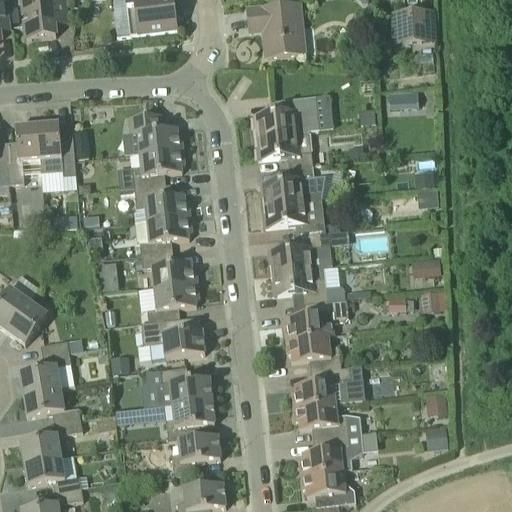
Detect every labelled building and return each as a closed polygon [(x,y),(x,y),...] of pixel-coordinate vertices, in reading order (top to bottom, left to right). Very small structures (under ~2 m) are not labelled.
[(0,0),(0,35),(11,34),(7,0),(0,0)] [(69,28),(65,0),(21,0),(27,44),(56,41),(55,29),(69,28)] [(125,0),(131,41),(176,35),(177,35),(173,6),(161,7),(160,0),(125,0)] [(248,14),(249,28),(250,37),(264,35),(267,62),(300,58),(297,30),(302,30),(299,8),(248,14)] [(437,46),(435,14),(434,15),(391,17),(393,49),(436,46),(437,46)] [(399,112),(398,98),(389,98),(389,112),(399,112)] [(258,143),(309,137),(320,136),(316,102),(282,106),(283,117),(254,120),(255,133),(257,133),(258,143)] [(360,129),(376,128),(375,115),(359,115),(360,129)] [(178,133),(165,134),(163,119),(129,123),(130,139),(138,138),(140,159),(184,155),(182,139),(178,140),(178,133)] [(38,130),(40,164),(41,178),(63,177),(63,181),(76,180),(75,167),(73,142),(61,143),(60,129),(38,130)] [(41,178),(40,164),(38,130),(16,132),(17,147),(5,148),(9,189),(24,188),(24,179),(41,178)] [(88,163),(85,136),(75,137),(78,164),(88,163)] [(313,171),(309,137),(258,143),(259,151),(257,152),(258,165),(288,161),(289,173),(313,171)] [(0,190),(9,189),(5,148),(0,148),(0,190)] [(185,170),(184,155),(140,159),(141,172),(132,173),(118,174),(120,195),(134,194),(161,191),(159,180),(182,177),(182,170),(185,170)] [(265,210),(322,204),(322,203),(325,183),(314,184),(313,171),(289,173),(290,185),(261,188),(262,201),(265,201),(265,210)] [(433,176),(414,178),(416,194),(435,192),(433,176)] [(90,188),(78,189),(80,199),(92,198),(90,188)] [(146,214),(147,226),(191,222),(189,207),(185,207),(185,200),(162,202),(161,191),(134,194),(136,215),(146,214)] [(424,196),(426,212),(439,211),(437,195),(424,196)] [(326,237),(322,204),(265,210),(266,220),(264,220),(266,233),(295,229),(296,242),(320,239),(320,238),(326,237)] [(48,234),(61,232),(60,221),(47,223),(48,234)] [(87,231),(100,231),(99,221),(86,222),(87,231)] [(44,232),(44,222),(33,222),(33,232),(44,232)] [(191,222),(147,226),(149,248),(140,249),(141,261),(168,258),(166,247),(189,245),(189,237),(192,237),(191,222)] [(329,251),(322,251),(320,239),(296,242),(298,253),(268,256),(270,269),(271,269),(273,279),(325,273),(332,272),(329,251)] [(103,254),(102,242),(89,243),(90,256),(103,254)] [(434,252),(435,261),(444,260),(443,252),(434,252)] [(152,273),(154,294),(198,289),(196,274),(193,274),(192,267),(169,270),(168,258),(141,261),(143,274),(152,273)] [(441,264),(423,265),(412,266),(413,282),(425,281),(442,280),(441,264)] [(326,292),(325,284),(326,284),(325,273),(273,279),(274,287),(272,288),(273,301),(303,298),(304,310),(346,305),(345,295),(340,291),(326,292)] [(21,280),(11,294),(0,308),(0,332),(7,337),(29,307),(39,293),(21,280)] [(118,283),(99,285),(101,296),(120,294),(118,283)] [(147,316),(149,329),(180,325),(180,324),(175,325),(174,314),(197,312),(196,304),(199,304),(198,289),(154,294),(156,315),(147,316)] [(443,315),(441,297),(420,299),(422,318),(443,315)] [(286,346),(328,341),(334,341),(332,328),(345,326),(349,322),(347,305),(346,305),(304,310),(305,321),(287,323),(288,330),(285,331),(286,346)] [(389,317),(397,317),(397,305),(389,305),(389,317)] [(25,351),(47,320),(29,307),(7,337),(25,351)] [(108,331),(113,330),(118,329),(116,316),(111,316),(106,317),(108,331)] [(149,329),(141,329),(144,351),(150,351),(151,365),(205,359),(202,335),(181,337),(180,325),(149,329)] [(315,365),(316,377),(341,374),(339,353),(330,354),(328,341),(286,346),(288,360),(292,360),(292,368),(315,365)] [(41,351),(43,363),(70,358),(68,346),(41,351)] [(70,358),(43,363),(45,374),(20,378),(24,400),(61,394),(57,372),(72,370),(70,358)] [(130,376),(129,361),(111,363),(113,379),(130,376)] [(341,374),(316,377),(317,388),(295,390),(295,398),(292,399),(294,414),(336,409),(372,407),(368,384),(366,371),(349,373),(341,374)] [(161,376),(162,385),(154,392),(156,411),(173,410),(212,406),(210,383),(188,385),(187,373),(161,376)] [(28,423),(52,419),(54,430),(81,425),(79,414),(64,416),(61,394),(24,400),(28,423)] [(448,418),(446,400),(425,402),(428,421),(448,418)] [(215,429),(212,406),(173,410),(174,424),(166,425),(168,447),(179,446),(195,444),(193,432),(215,429)] [(360,423),(346,421),(337,422),(336,409),(294,414),(295,428),(299,427),(300,435),(322,433),(324,445),(348,442),(362,440),(360,423)] [(132,415),(116,417),(117,430),(133,429),(132,415)] [(58,441),(83,437),(81,425),(54,430),(56,441),(21,447),(24,469),(61,463),(58,441)] [(426,434),(428,455),(449,453),(446,432),(426,434)] [(362,440),(348,442),(324,445),(325,455),(302,458),(303,466),(299,466),(301,481),(343,477),(352,475),(351,466),(364,458),(378,457),(376,439),(362,440)] [(195,444),(179,446),(180,460),(172,461),(174,483),(201,480),(199,467),(221,465),(218,441),(195,444)] [(28,492),(53,487),(55,499),(82,494),(80,482),(76,483),(73,461),(61,463),(24,469),(28,492)] [(325,511),(330,511),(356,509),(354,497),(345,498),(343,477),(301,481),(302,495),(306,495),(307,503),(329,500),(331,511),(326,511),(325,511)] [(123,488),(110,491),(112,504),(125,501),(123,488)] [(225,511),(223,489),(184,493),(185,508),(177,508),(177,511),(225,511)] [(55,499),(57,510),(44,511),(58,511),(58,510),(84,506),(82,494),(55,499)]
